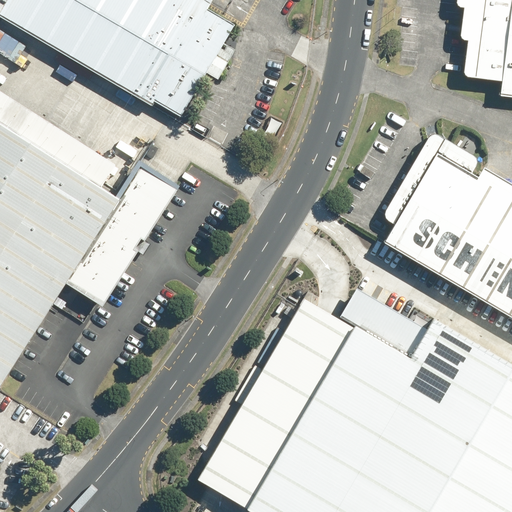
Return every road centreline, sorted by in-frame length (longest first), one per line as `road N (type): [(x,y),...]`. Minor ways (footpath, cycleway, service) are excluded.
road 1 (tertiary): [(355,0),(345,67),(314,161),(184,371),(80,499)]
road 2 (unknown): [(276,228),(311,232),(328,267),(328,292),(301,353),(209,506)]
road 3 (unknown): [(300,185),(388,268),(511,337)]
road 4 (unknown): [(168,250),(93,368),(98,403),(135,432)]
road 5 (unknown): [(401,171),(433,100),(438,0)]
